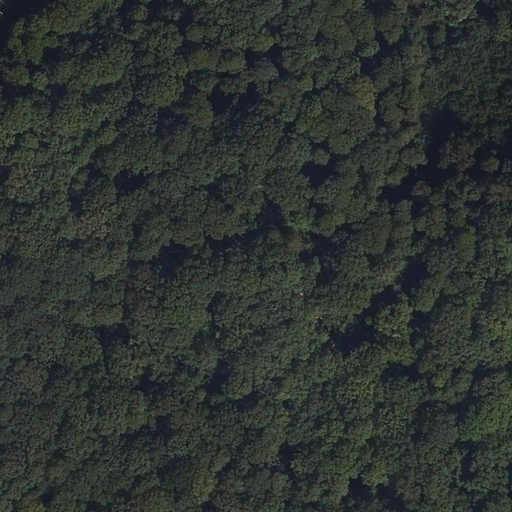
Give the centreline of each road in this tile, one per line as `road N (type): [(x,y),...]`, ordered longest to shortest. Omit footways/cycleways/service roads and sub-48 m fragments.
road 1 (track): [(0,191),(330,291)]
road 2 (track): [(149,0),(330,291)]
road 3 (track): [(438,511),(330,291)]
road 4 (track): [(330,291),(511,346)]
